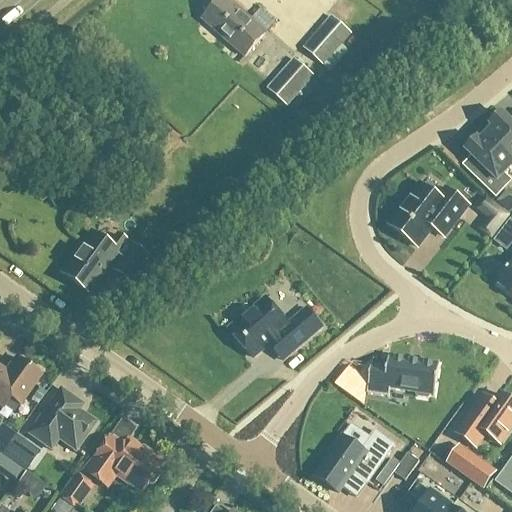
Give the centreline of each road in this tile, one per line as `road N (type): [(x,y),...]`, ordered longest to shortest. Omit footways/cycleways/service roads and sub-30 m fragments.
road 1 (residential): [(511,69),(374,170),(363,187),(362,238),(427,308)]
road 2 (residential): [(248,462),(0,279)]
road 3 (residential): [(248,462),(319,371),(427,308)]
